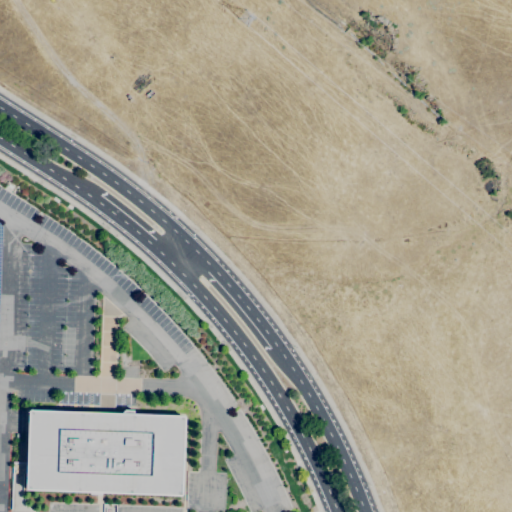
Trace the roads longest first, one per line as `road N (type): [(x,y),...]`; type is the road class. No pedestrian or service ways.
road 1 (secondary): [(171,263),(256,363),(334,511)]
road 2 (secondary): [(190,245),(88,164),(0,108)]
road 3 (secondary): [(364,511),(277,346)]
road 4 (secondary): [(277,346),(190,245)]
